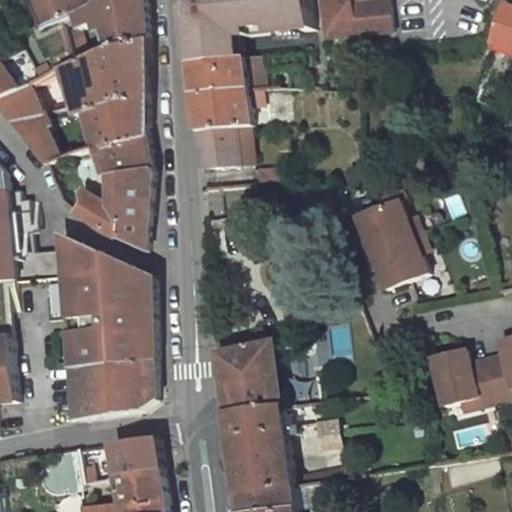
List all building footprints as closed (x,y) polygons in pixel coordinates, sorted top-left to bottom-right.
[(31,0),(43,29),(52,24),(65,21),(78,16),(94,8),(93,8),(86,0),(31,0)] [(106,0),(99,2),(100,4),(104,21),(112,50),(126,47),(154,40),(152,15),(150,0),(106,0)] [(201,0),(191,13),(195,64),(244,60),(242,37),(318,30),(315,0),(201,0)] [(322,0),(325,38),(395,32),(392,3),(385,4),(384,0),(322,0)] [(78,17),(82,30),(104,21),(100,4),(97,6),(93,8),(94,8),(78,16),(78,17)] [(511,6),(496,43),(511,48),(511,6)] [(78,16),(65,21),(77,64),(90,59),(82,30),(78,17),(78,16)] [(65,69),(57,74),(60,80),(67,76),(80,116),(86,114),(120,104),(153,95),(154,95),(154,70),(154,64),(154,40),(126,47),(112,50),(90,59),(77,64),(65,69)] [(244,60),(195,64),(197,80),(198,95),(254,89),(251,60),(251,59),(244,60)] [(266,59),(251,60),(254,89),(267,89),(271,89),(270,74),(268,75),(266,59)] [(6,63),(0,65),(0,101),(25,90),(24,89),(6,63)] [(51,65),(41,70),(46,79),(56,74),(51,65)] [(25,90),(0,101),(0,104),(15,123),(48,115),(47,113),(35,87),(34,85),(24,89),(25,90)] [(254,89),(198,95),(199,104),(200,115),(201,133),(255,128),(259,127),(256,108),(254,89)] [(267,89),(254,89),(256,108),(270,107),(267,89)] [(120,104),(86,114),(87,119),(91,118),(100,153),(120,149),(119,145),(152,138),(153,116),(153,95),(120,104)] [(69,108),(67,102),(51,106),(52,112),(69,108)] [(48,115),(15,123),(47,165),(64,160),(50,129),(54,127),(48,113),(47,113),(48,115)] [(255,128),(201,133),(202,140),(203,155),(205,170),(258,165),(255,128)] [(120,149),(100,153),(108,180),(119,179),(119,177),(158,171),(155,154),(152,138),(119,145),(120,149)] [(13,193),(11,174),(0,162),(0,283),(69,278),(67,251),(37,253),(33,201),(25,201),(24,192),(13,193)] [(294,169),(261,170),(262,186),(295,185),(294,169)] [(88,204),(80,213),(104,230),(105,231),(121,240),(150,253),(154,208),(158,171),(119,177),(119,179),(119,209),(88,192),(85,196),(88,204)] [(364,171),(351,172),(352,188),(365,187),(364,171)] [(405,202),(362,218),(371,240),(366,242),(377,271),(382,269),(391,291),(433,275),(426,255),(419,238),(413,221),(405,202)] [(421,219),(413,221),(419,238),(427,235),(421,219)] [(67,251),(69,278),(72,320),(87,319),(88,331),(74,332),(75,333),(73,333),(75,369),(161,361),(161,318),(160,277),(69,237),(66,235),(67,251)] [(426,255),(433,252),(427,235),(419,238),(426,255)] [(87,319),(72,320),(73,333),(75,333),(74,332),(88,331),(87,319)] [(279,333),(273,335),(275,344),(282,343),(279,333)] [(229,385),(233,416),(290,408),(282,343),(275,344),(273,335),(240,342),(242,351),(225,355),(229,385)] [(17,339),(0,340),(0,404),(22,403),(17,339)] [(240,342),(224,345),(225,355),(242,351),(240,342)] [(416,345),(402,347),(406,381),(420,379),(416,345)] [(472,351),(465,353),(468,366),(475,364),(472,351)] [(465,353),(437,360),(448,408),(465,404),(484,399),(483,397),(500,393),(511,389),(511,355),(508,356),(475,364),(468,366),(465,353)] [(161,361),(75,369),(78,420),(147,412),(162,401),(162,380),(161,361)] [(511,389),(500,393),(503,405),(511,402),(511,389)] [(484,399),(465,404),(468,413),(503,405),(500,393),(483,397),(484,399)] [(329,397),(321,398),(322,406),(330,405),(329,397)] [(308,407),(290,409),(292,428),(310,426),(308,407)] [(290,408),(233,416),(233,418),(238,452),(243,495),(299,487),(316,484),(353,479),(353,478),(351,467),(298,477),(293,436),(303,435),(302,429),(293,430),(292,428),(290,409),(290,408)] [(343,422),(321,424),(325,452),(347,448),(343,422)] [(163,439),(117,446),(120,467),(122,479),(168,472),(166,457),(163,439)] [(92,450),(83,451),(85,463),(94,462),(92,450)] [(364,463),(351,466),(351,467),(353,478),(366,476),(364,463)] [(94,467),(85,468),(88,485),(112,481),(110,468),(109,465),(94,467)] [(120,467),(110,468),(112,481),(122,479),(120,467)] [(127,506),(90,510),(89,511),(173,511),(171,497),(168,472),(122,479),(127,506)] [(316,484),(299,487),(302,507),(319,505),(316,484)] [(299,487),(243,495),(244,504),(245,511),(302,511),(302,507),(299,487)]
